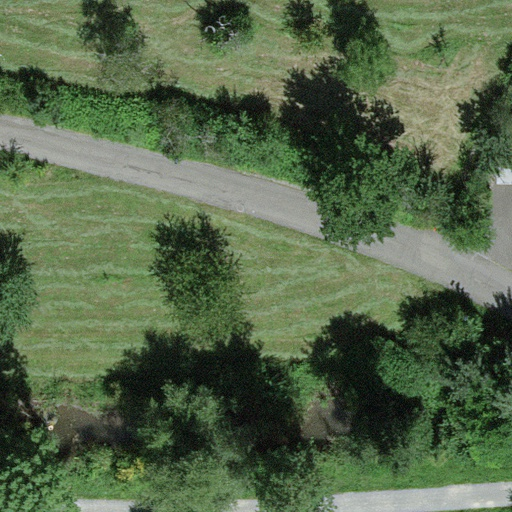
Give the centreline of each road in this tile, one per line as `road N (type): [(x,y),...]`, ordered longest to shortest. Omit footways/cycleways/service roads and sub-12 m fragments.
road 1 (residential): [(511,314),(387,262),(0,155)]
road 2 (track): [(347,511),(511,494)]
